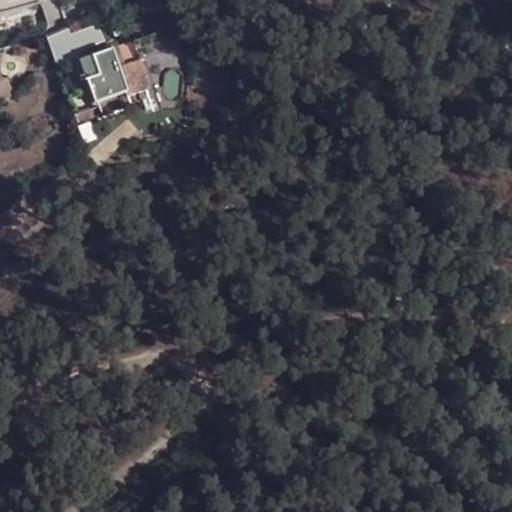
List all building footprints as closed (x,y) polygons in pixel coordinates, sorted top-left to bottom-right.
[(114,38),(118,59),(138,55),(134,34),(114,38)] [(113,46),(92,53),(98,72),(87,77),(95,100),(127,89),(129,94),(147,87),(136,60),(119,65),(113,46)] [(98,72),(92,53),(80,58),(87,77),(98,72)] [(0,92),(0,105),(15,98),(10,87),(0,92)] [(91,108),(76,114),(80,127),(96,122),(91,108)]
